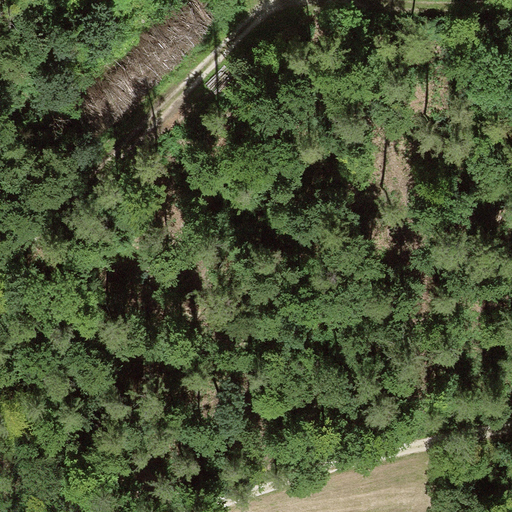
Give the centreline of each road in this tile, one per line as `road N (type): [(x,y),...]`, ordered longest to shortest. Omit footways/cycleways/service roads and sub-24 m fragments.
road 1 (track): [(0,250),(135,140),(253,18),(511,4)]
road 2 (track): [(194,511),(259,485),(511,425)]
